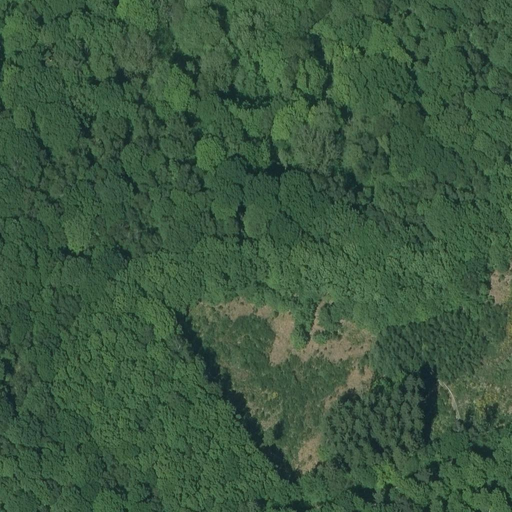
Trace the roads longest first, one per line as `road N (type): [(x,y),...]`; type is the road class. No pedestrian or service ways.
road 1 (track): [(354,0),(330,14),(267,26),(115,11),(62,18),(26,0)]
road 2 (unknown): [(486,511),(450,398),(371,302),(370,269)]
road 3 (tertiary): [(333,511),(511,448)]
road 4 (unknown): [(370,269),(440,252),(511,174)]
